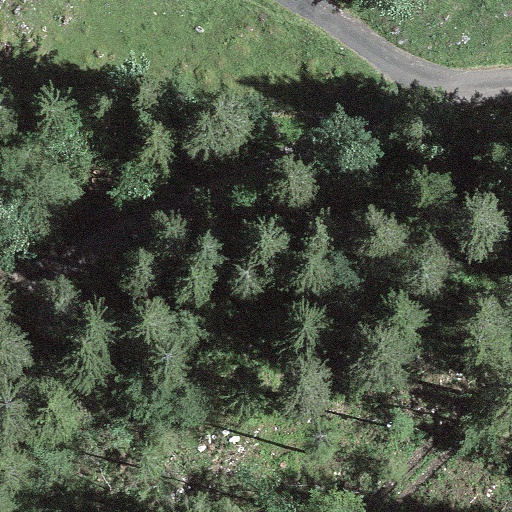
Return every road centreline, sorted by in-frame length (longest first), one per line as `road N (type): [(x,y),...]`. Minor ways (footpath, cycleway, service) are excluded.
road 1 (track): [(447,89),(0,290)]
road 2 (track): [(298,0),(447,89),(511,83)]
